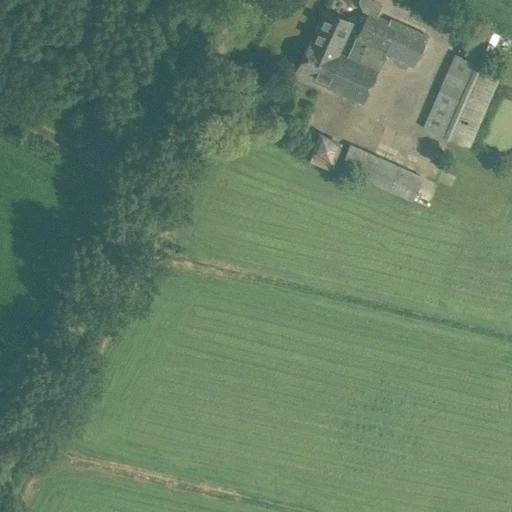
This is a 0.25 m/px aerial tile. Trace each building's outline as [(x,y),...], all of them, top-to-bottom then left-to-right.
[(380,3),(373,0),(357,0),(357,1),(361,10),(367,12),(375,16),(380,3)] [(310,39),(340,53),(353,24),(323,11),(310,39)] [(310,39),(295,73),(362,104),(385,56),(412,69),(428,37),(398,23),(397,25),(367,12),(346,56),(340,53),(310,39)] [(480,61),(492,30),(468,20),(455,51),(480,61)] [(310,128),(303,153),(325,159),(332,135),(310,128)] [(343,135),(332,158),(406,192),(412,178),(408,177),(413,167),(343,135)]
